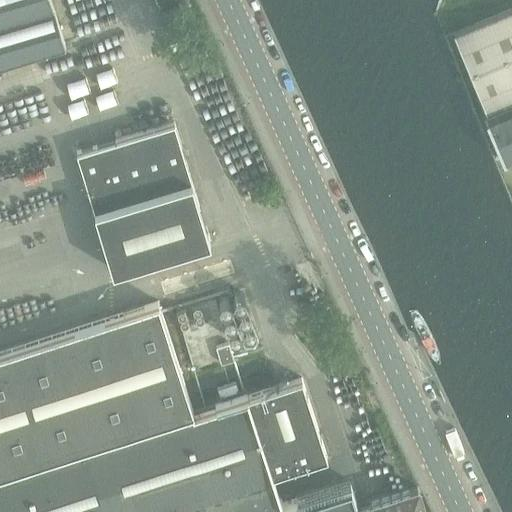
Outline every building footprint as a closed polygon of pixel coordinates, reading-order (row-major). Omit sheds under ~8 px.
[(51,0),(0,0),(0,65),(65,45),(51,0)] [(511,8),(454,33),(486,112),(486,113),(498,108),(498,107),(500,106),(500,107),(511,102),(511,101),(511,8)] [(486,112),(484,113),(485,116),(488,123),(500,152),(504,160),(503,160),(504,162),(507,161),(511,158),(511,101),(511,102),(500,107),(500,106),(498,107),(498,108),(486,113),(486,112)] [(174,123),(76,152),(112,270),(210,241),(174,123)] [(424,511),(417,488),(358,506),(358,507),(350,482),(296,499),(282,503),(273,475),(327,457),(301,378),(194,413),(158,302),(0,352),(0,511),(424,511)]
